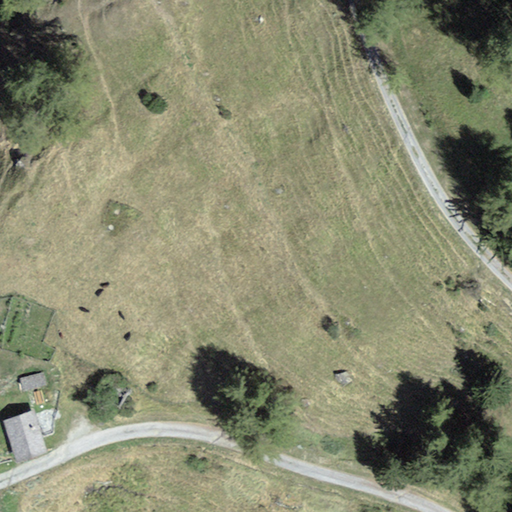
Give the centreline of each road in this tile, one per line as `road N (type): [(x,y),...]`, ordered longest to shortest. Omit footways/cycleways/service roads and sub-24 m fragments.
road 1 (track): [(0,484),(105,433),(156,431),(230,444),(425,511)]
road 2 (track): [(511,290),(429,187),(348,0)]
